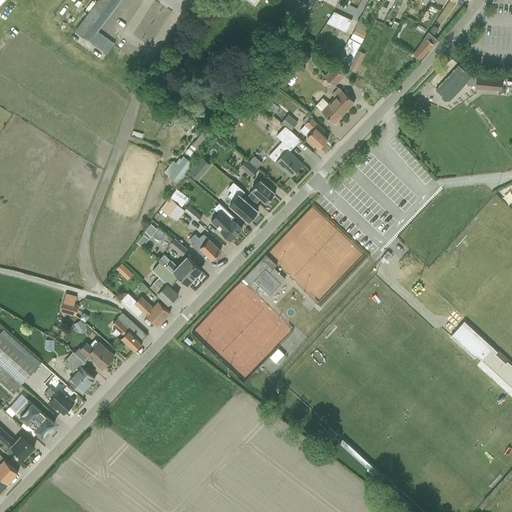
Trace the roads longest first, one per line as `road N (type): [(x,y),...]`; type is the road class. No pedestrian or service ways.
road 1 (tertiary): [(0,510),(478,0)]
road 2 (track): [(137,75),(83,242),(101,298)]
